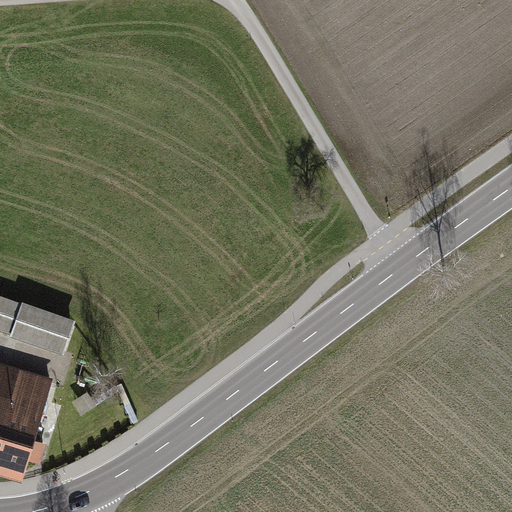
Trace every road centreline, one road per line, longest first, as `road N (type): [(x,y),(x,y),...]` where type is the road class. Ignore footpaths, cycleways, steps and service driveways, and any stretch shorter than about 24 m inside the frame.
road 1 (secondary): [(77,498),(148,458),(400,268)]
road 2 (unclassified): [(400,268),(231,0)]
road 3 (secondary): [(400,268),(511,189)]
